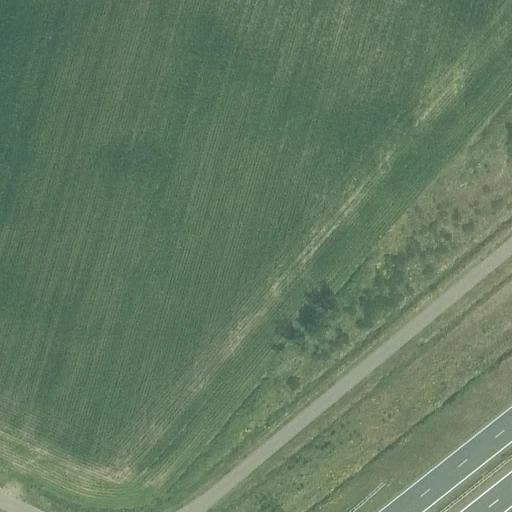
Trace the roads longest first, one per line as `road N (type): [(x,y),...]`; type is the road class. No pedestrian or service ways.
road 1 (unclassified): [(511,245),(193,511)]
road 2 (trunk): [(511,427),(405,511)]
